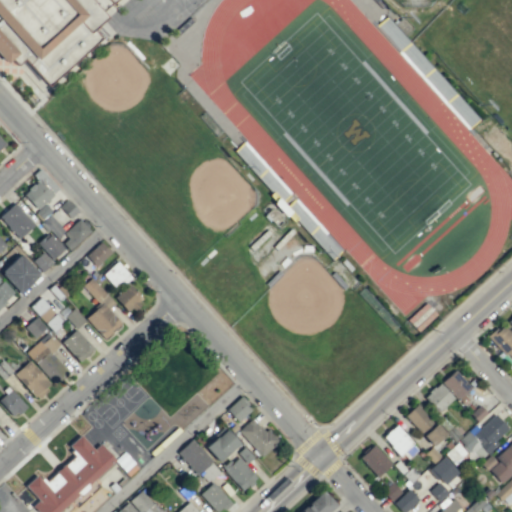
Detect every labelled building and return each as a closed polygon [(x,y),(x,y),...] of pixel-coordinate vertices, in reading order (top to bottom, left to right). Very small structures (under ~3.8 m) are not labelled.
[(88,29),(96,38),(46,83),(22,57),(15,64),(9,58),(4,63),(0,58),(0,0),(109,0),(98,10),(102,16),(88,29)] [(35,181),(21,194),(35,209),(57,189),(38,168),(30,175),(35,181)] [(76,211),(67,198),(58,205),(67,218),(76,211)] [(0,219),(17,238),(33,224),(13,202),(0,213),(0,219)] [(68,250),(90,229),(78,217),(64,231),(48,215),(40,222),(58,241),(59,240),(68,250)] [(50,259),(62,248),(47,232),(35,243),(50,259)] [(94,266),(109,252),(99,241),(84,255),(94,266)] [(31,261),(41,271),(51,262),(41,251),(31,261)] [(38,274),(19,254),(0,271),(0,274),(18,293),(38,274)] [(101,274),(114,289),(129,276),(116,261),(101,274)] [(84,318),(102,339),(119,323),(107,309),(114,303),(90,277),(81,285),(98,304),(84,318)] [(0,304),(12,293),(0,280),(0,304)] [(142,299),(127,283),(112,297),(127,313),(142,299)] [(51,332),(62,323),(38,297),(28,306),(51,332)] [(424,302),(435,314),(417,331),(405,319),(424,302)] [(75,327),(83,319),(71,308),(63,316),(75,327)] [(44,327),(34,316),(23,326),(33,337),(44,327)] [(510,361),(511,358),(511,335),(501,323),(487,336),(510,361)] [(92,348),(73,329),(60,342),(78,361),(92,348)] [(53,384),(66,371),(49,352),(57,344),(46,332),(24,353),(53,384)] [(50,384),(27,360),(12,374),(35,398),(50,384)] [(455,370),(441,382),(456,399),(470,387),(455,370)] [(440,382),(454,397),(439,412),(425,397),(430,393),(428,392),(434,386),(435,387),(440,382)] [(24,406),(9,389),(0,397),(0,404),(12,417),(24,406)] [(236,422),(250,408),(238,396),(225,409),(236,422)] [(403,413),(418,433),(432,423),(417,403),(403,413)] [(479,406),(470,414),(478,422),(486,413),(479,406)] [(476,459),(507,430),(493,414),(471,435),(466,430),(458,439),(476,459)] [(277,440),(266,427),(262,430),(250,418),(236,430),(260,456),(277,440)] [(431,445),(443,433),(433,423),(421,435),(431,445)] [(380,437),(402,462),(416,449),(394,425),(380,437)] [(203,446),(217,461),(237,443),(223,427),(203,446)] [(55,511),(114,462),(98,443),(91,449),(79,434),(66,446),(74,455),(43,481),(36,474),(23,485),(36,500),(31,505),(36,511),(55,511)] [(175,452),(195,474),(210,461),(190,439),(175,452)] [(511,468),(511,439),(492,458),(496,462),(487,470),(498,482),(511,468)] [(445,452),(454,462),(465,452),(456,442),(445,452)] [(357,457),(375,477),(390,464),(372,444),(357,457)] [(244,463),(252,457),(242,446),(235,453),(244,463)] [(221,467),(238,491),(255,479),(237,455),(221,467)] [(441,485),(456,472),(441,455),(427,469),(441,485)] [(207,482),(218,472),(209,463),(198,473),(207,482)] [(411,467),(402,475),(410,483),(419,475),(411,467)] [(511,489),(511,481),(509,478),(494,492),(505,504),(511,497),(511,494),(509,492),(511,489)] [(218,511),(229,502),(210,482),(197,494),(213,511),(218,511)] [(381,491),(390,501),(399,492),(390,482),(381,491)] [(438,482),(429,491),(438,501),(448,492),(438,482)] [(407,489),(392,503),(401,511),(403,511),(416,499),(407,489)] [(489,489),(483,494),(486,499),(493,493),(489,489)] [(139,511),(150,503),(140,490),(113,511),(139,511)] [(326,511),(334,504),(320,490),(296,511),(326,511)] [(459,511),(449,500),(436,511),(459,511)] [(142,511),(141,511),(160,511),(152,502),(142,511)] [(196,511),(185,502),(175,511),(196,511)]
